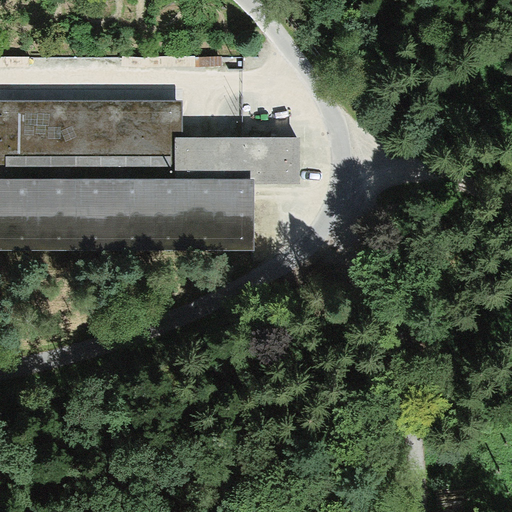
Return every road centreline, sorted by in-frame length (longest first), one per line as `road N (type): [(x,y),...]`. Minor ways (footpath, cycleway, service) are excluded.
road 1 (track): [(0,370),(130,337),(288,260),(321,227),(340,169),(335,135),(306,78),(262,13),(244,0)]
road 2 (track): [(321,227),(359,253),(392,315),(414,511)]
road 3 (track): [(0,82),(306,78)]
road 4 (track): [(511,203),(441,175),(340,169)]
